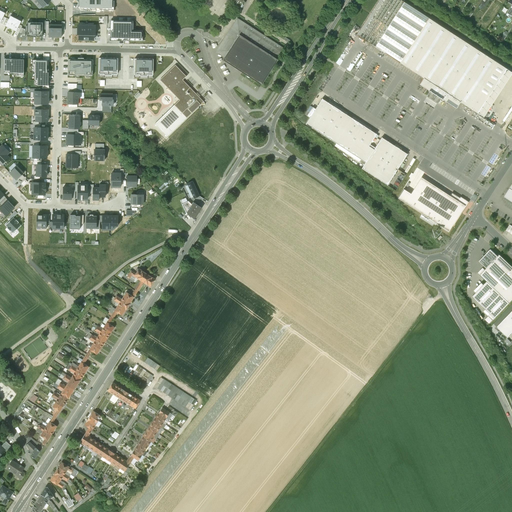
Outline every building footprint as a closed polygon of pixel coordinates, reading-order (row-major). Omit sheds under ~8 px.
[(76,0),(78,2),(78,9),(113,10),(113,2),(111,0),(76,0)] [(236,0),(234,4),(241,9),(245,2),(243,1),(243,0),(236,0)] [(399,62),(428,18),(400,0),(378,0),(356,35),(399,62)] [(10,29),(16,19),(10,16),(8,21),(5,26),(10,29)] [(285,49),(237,18),(224,37),(225,38),(217,51),(225,56),(222,60),(261,85),(285,49)] [(428,18),(399,62),(423,78),(419,84),(432,92),(440,98),(456,108),(460,102),(477,113),(506,69),(428,18)] [(21,21),(16,19),(10,29),(16,31),(18,26),(21,21)] [(133,21),(110,20),(110,40),(142,41),(142,31),(133,31),(133,21)] [(27,36),(36,36),(36,22),(27,22),(27,26),(26,26),(25,29),(25,32),(27,32),(27,36)] [(95,25),(78,25),(77,35),(79,35),(79,39),(82,39),(82,40),(89,40),(89,39),(93,39),(94,35),(95,35),(95,25)] [(17,59),(4,58),(4,72),(10,72),(9,74),(17,74),(17,75),(24,75),(24,59),(17,59)] [(78,59),(68,59),(68,75),(92,76),(93,60),(84,60),(84,58),(78,58),(78,59)] [(118,58),(99,58),(98,74),(104,74),(104,75),(112,75),(112,74),(117,74),(118,58)] [(153,59),(134,59),(134,75),(139,75),(139,76),(147,76),(147,75),(153,75),(153,59)] [(40,60),(32,60),(32,66),(33,66),(33,72),(34,72),(34,81),(35,81),(35,85),(48,86),(48,69),(47,69),(47,65),(48,65),(48,60),(40,60)] [(186,76),(175,65),(160,80),(181,102),(179,103),(177,102),(155,124),(167,137),(203,102),(182,80),(186,76)] [(511,72),(506,69),(477,113),(483,117),(511,72)] [(112,94),(100,94),(100,100),(102,100),(102,105),(111,106),(113,106),(113,100),(112,100),(112,94)] [(376,134),(322,99),(317,105),(318,105),(306,124),(365,162),(361,168),(387,185),(403,160),(407,154),(381,137),(374,149),(369,146),(376,134)] [(79,115),(69,115),(69,129),(79,129),(79,115)] [(92,115),(88,115),(88,120),(88,124),(99,125),(99,116),(95,116),(95,115),(92,115)] [(75,135),(67,135),(66,145),(68,145),(74,145),(80,145),(80,135),(75,135)] [(0,163),(2,165),(9,158),(7,155),(9,152),(2,145),(0,146),(0,163)] [(47,146),(33,146),(33,158),(47,158),(47,146)] [(95,150),(94,150),(94,154),(94,156),(94,160),(104,161),(105,150),(104,150),(95,150)] [(78,154),(66,154),(66,168),(77,168),(78,154)] [(36,165),(36,176),(46,176),(46,165),(36,165)] [(9,173),(16,180),(17,179),(22,175),(23,173),(16,166),(9,173)] [(120,173),(111,173),(111,187),(120,187),(120,179),(120,173)] [(22,175),(17,179),(21,184),(26,179),(26,177),(24,177),(22,175)] [(126,176),(126,186),(137,187),(137,176),(126,176)] [(398,198),(448,231),(452,225),(453,225),(468,202),(460,197),(460,198),(452,193),(450,196),(421,177),(411,194),(404,189),(398,198)] [(32,191),(32,195),(45,195),(45,191),(46,191),(46,186),(45,186),(45,183),(30,182),(30,191),(32,191)] [(192,182),(187,184),(194,198),(199,196),(192,182)] [(87,186),(78,185),(78,199),(87,200),(87,186)] [(71,187),(63,187),(63,199),(71,199),(71,187)] [(138,195),(131,194),(131,204),(143,204),(143,193),(138,193),(138,195)] [(0,207),(0,209),(6,215),(14,207),(12,205),(11,205),(9,203),(10,203),(8,201),(2,206),(0,207)] [(191,205),(188,201),(182,204),(186,213),(187,212),(191,205)] [(193,202),(191,205),(187,212),(194,219),(201,208),(193,202)] [(11,220),(13,217),(17,213),(15,211),(8,217),(11,220)] [(38,215),(36,215),(36,227),(42,227),(42,228),(46,228),(46,223),(47,214),(40,214),(40,215),(38,215)] [(63,214),(52,214),(52,228),(63,229),(63,214)] [(80,224),(80,216),(75,216),(75,215),(70,215),(70,229),(80,229),(80,224)] [(83,215),(75,215),(75,216),(80,216),(80,224),(83,224),(83,215)] [(96,220),(96,216),(93,216),(93,215),(90,215),(90,216),(86,216),(86,228),(89,228),(89,229),(93,229),(93,228),(95,228),(96,228),(96,220)] [(117,216),(109,216),(109,229),(113,230),(118,225),(118,220),(117,220),(117,216)] [(14,218),(13,217),(11,220),(5,225),(8,227),(7,228),(10,231),(10,230),(13,232),(12,233),(13,233),(21,225),(20,225),(18,223),(18,222),(16,220),(13,218),(14,218)] [(490,249),(479,261),(486,268),(498,256),(490,249)] [(511,299),(511,266),(500,254),(498,256),(486,268),(480,275),(487,281),(509,303),(511,299)] [(147,274),(139,269),(136,274),(134,276),(141,280),(142,281),(147,274)] [(141,280),(135,289),(138,290),(143,282),(150,286),(155,279),(147,274),(142,281),(141,280)] [(509,303),(487,281),(472,296),(486,309),(483,311),(488,316),(485,319),(489,324),(509,303)] [(131,295),(126,292),(123,297),(131,302),(137,292),(134,290),(131,295)] [(131,302),(123,297),(122,299),(116,296),(115,298),(128,306),(131,302)] [(128,306),(115,298),(114,300),(119,303),(118,306),(125,310),(128,306)] [(125,310),(118,306),(111,315),(114,317),(117,312),(122,315),(125,310)] [(511,310),(496,327),(508,338),(511,333),(511,310)] [(110,317),(104,327),(111,332),(114,327),(109,324),(113,319),(110,317)] [(111,332),(104,327),(102,329),(97,326),(96,328),(108,336),(111,332)] [(108,336),(96,328),(94,330),(100,333),(98,336),(105,340),(108,336)] [(98,336),(97,338),(91,334),(91,335),(90,337),(103,345),(105,340),(98,336)] [(103,345),(90,337),(89,339),(94,342),(92,344),(100,349),(103,345)] [(100,349),(92,344),(86,354),(89,356),(92,351),(97,354),(100,349)] [(84,357),(78,366),(85,371),(88,367),(84,364),(87,358),(84,357)] [(85,371),(78,366),(77,369),(71,365),(70,367),(83,376),(85,371)] [(83,376),(70,367),(69,370),(74,373),(72,375),(80,380),(83,376)] [(80,380),(72,375),(71,378),(66,374),(64,376),(70,380),(77,384),(80,380)] [(77,384),(70,380),(64,376),(63,378),(68,382),(67,384),(74,389),(77,384)] [(74,389),(67,384),(65,386),(60,383),(58,385),(64,388),(71,393),(74,389)] [(112,383),(107,390),(113,394),(118,386),(112,383)] [(71,393),(64,388),(58,385),(57,387),(63,390),(61,393),(68,398),(71,393)] [(123,390),(118,386),(113,394),(119,397),(123,390)] [(129,393),(123,390),(119,397),(124,401),(129,393)] [(68,398),(61,393),(60,395),(54,392),(53,394),(66,402),(68,398)] [(134,397),(129,393),(124,401),(130,404),(134,397)] [(66,402),(53,394),(51,396),(57,399),(55,402),(63,406),(66,402)] [(140,401),(134,397),(130,404),(135,408),(140,401)] [(63,406),(55,402),(52,406),(57,409),(54,414),(56,416),(63,406)] [(169,412),(162,407),(158,413),(166,418),(168,420),(170,417),(167,415),(169,412)] [(101,416),(93,411),(90,415),(98,420),(101,416)] [(166,418),(158,413),(155,418),(163,423),(163,422),(165,424),(168,420),(166,418)] [(53,416),(50,415),(48,418),(48,419),(49,420),(48,421),(49,422),(47,424),(46,426),(54,431),(57,426),(52,423),(55,418),(53,416)] [(98,420),(90,415),(87,420),(95,425),(98,420)] [(127,416),(121,424),(124,426),(127,421),(130,418),(127,416)] [(163,423),(155,418),(152,422),(160,427),(162,429),(165,424),(163,422),(163,423)] [(95,425),(87,420),(84,425),(89,428),(88,429),(91,431),(95,425)] [(160,427),(152,422),(149,427),(156,432),(156,433),(159,434),(160,431),(158,430),(160,427)] [(54,431),(46,426),(45,428),(39,425),(38,427),(43,431),(43,430),(51,435),(54,431)] [(51,435),(43,430),(43,431),(38,427),(36,430),(40,433),(41,433),(42,433),(40,435),(45,438),(42,443),(44,445),(51,435)] [(156,432),(149,427),(146,432),(153,437),(154,437),(156,438),(159,434),(156,433),(156,432)] [(86,432),(80,441),(85,444),(90,437),(88,436),(89,434),(86,432)] [(153,437),(146,432),(143,436),(150,441),(151,441),(153,443),(156,438),(153,437)] [(150,441),(143,436),(140,441),(148,446),(150,441)] [(90,437),(85,444),(89,447),(94,440),(90,437)] [(94,440),(89,447),(93,450),(98,443),(94,440)] [(12,447),(5,441),(0,446),(5,451),(7,453),(12,447)] [(148,446),(140,441),(137,445),(145,450),(148,446)] [(36,448),(30,442),(26,445),(32,453),(36,448)] [(98,443),(93,450),(98,453),(103,446),(98,443)] [(145,450),(137,445),(134,450),(142,455),(144,456),(147,452),(145,450)] [(103,446),(98,453),(102,456),(107,449),(103,446)] [(32,453),(30,455),(35,458),(39,451),(36,448),(32,453)] [(107,449),(102,456),(107,459),(112,451),(107,449)] [(142,455),(134,450),(127,460),(130,462),(133,457),(136,459),(138,460),(142,455)] [(116,454),(112,451),(107,459),(111,462),(116,454)] [(116,454),(111,462),(115,465),(120,457),(116,454)] [(120,457),(115,465),(114,467),(118,470),(120,468),(125,460),(120,457)] [(12,460),(7,468),(19,475),(22,471),(24,468),(21,466),(22,465),(21,464),(20,465),(12,460)] [(125,460),(120,468),(118,470),(123,473),(130,462),(127,460),(127,461),(125,460)] [(65,463),(62,461),(59,466),(66,471),(67,469),(72,472),(74,469),(71,467),(71,468),(69,466),(65,464),(65,463)] [(85,463),(82,468),(92,473),(94,469),(85,463)] [(66,471),(59,466),(56,471),(68,479),(70,477),(64,473),(66,471)] [(68,479),(56,471),(53,475),(60,480),(62,478),(67,481),(68,479)] [(60,480),(53,475),(50,480),(62,488),(64,485),(59,482),(60,480)] [(13,492),(2,485),(0,488),(0,495),(5,498),(2,502),(5,504),(8,500),(9,500),(9,499),(9,498),(13,492)] [(53,496),(47,487),(45,487),(42,492),(47,500),(53,496)] [(42,492),(32,508),(33,509),(38,511),(47,500),(42,492)] [(69,507),(75,504),(71,497),(66,500),(69,507)]
